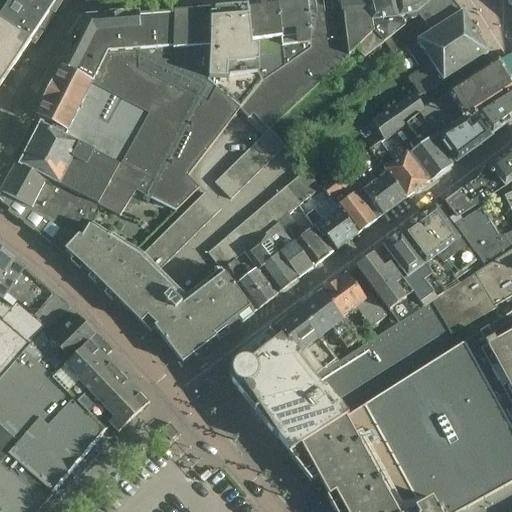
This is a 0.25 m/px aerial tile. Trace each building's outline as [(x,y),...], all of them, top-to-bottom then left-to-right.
[(0,0),(0,23),(29,43),(49,13),(57,0),(0,0)] [(268,131),(269,130),(348,57),(345,28),(342,13),(340,13),(338,0),(307,0),(305,0),(309,34),(308,34),(309,43),(309,50),(285,66),(262,81),(253,93),(240,110),(248,119),(253,115),(268,131)] [(309,34),(305,0),(277,4),(285,66),(309,50),(309,43),(308,34),(309,34)] [(364,0),(338,0),(340,13),(342,13),(345,28),(348,57),(355,51),(372,33),(370,23),(364,0)] [(363,60),(381,45),(404,27),(401,18),(397,19),(394,0),(364,0),(370,23),(372,33),(355,51),(363,60)] [(434,0),(394,0),(397,19),(401,18),(404,27),(407,24),(417,14),(434,0)] [(434,0),(417,14),(430,34),(461,14),(450,0),(434,0)] [(249,7),(252,42),(251,42),(252,48),(259,47),(259,75),(262,81),(285,66),(277,4),(249,7)] [(208,73),(208,83),(240,110),(253,93),(262,81),(259,75),(259,47),(252,48),(251,42),(252,42),(249,7),(242,7),(223,10),(210,11),(208,73)] [(200,73),(208,73),(210,11),(174,13),(172,13),(179,91),(199,101),(200,73)] [(141,73),(159,82),(179,91),(172,13),(136,16),(139,51),(141,73)] [(430,34),(417,14),(407,24),(404,27),(381,45),(394,60),(407,50),(421,40),(430,34)] [(461,14),(430,34),(407,50),(421,72),(408,80),(419,97),(487,55),(461,14)] [(136,16),(105,19),(87,20),(84,22),(83,23),(77,35),(76,38),(60,68),(107,91),(114,95),(147,112),(157,88),(159,82),(141,73),(139,51),(136,16)] [(0,85),(29,43),(0,23),(0,85)] [(417,114),(425,123),(436,138),(482,110),(511,91),(511,85),(500,65),(495,64),(422,109),(417,114)] [(159,82),(157,88),(147,112),(114,95),(107,91),(60,68),(35,117),(53,126),(51,132),(147,178),(137,193),(175,214),(198,190),(199,189),(186,177),(223,135),(220,133),(239,110),(240,110),(208,83),(208,73),(200,73),(199,101),(179,91),(159,82)] [(511,91),(482,110),(436,138),(443,147),(455,163),(511,121),(511,91)] [(384,141),(405,124),(417,114),(422,109),(414,95),(371,121),(384,141)] [(414,151),(407,157),(427,184),(451,167),(455,163),(443,147),(436,138),(425,123),(417,114),(405,124),(417,140),(410,145),(414,151)] [(133,191),(137,193),(147,178),(51,132),(40,126),(39,129),(34,130),(30,138),(33,146),(28,155),(20,157),(16,164),(69,192),(96,205),(119,218),(133,191)] [(270,131),(260,140),(276,157),(286,147),(270,131)] [(276,157),(260,140),(251,149),(267,165),(276,157)] [(407,157),(406,156),(395,164),(380,144),(369,152),(405,201),(427,184),(407,157)] [(251,149),(243,158),(259,174),(267,165),(251,149)] [(511,151),(444,202),(457,219),(490,197),(511,183),(511,151)] [(383,217),(405,201),(369,152),(344,171),(362,195),(365,193),(383,217)] [(243,158),(234,166),(250,183),(259,174),(243,158)] [(90,223),(96,205),(69,192),(16,164),(0,192),(2,193),(54,220),(54,221),(83,239),(90,223)] [(225,175),(233,183),(241,191),(250,183),(234,166),(225,175)] [(306,170),(296,179),(310,196),(321,187),(306,170)] [(362,195),(344,171),(321,189),(338,210),(357,236),(379,219),(362,195)] [(225,175),(215,184),(223,193),(233,183),(225,175)] [(296,179),(286,187),(301,204),(310,196),(296,179)] [(241,191),(233,183),(223,193),(231,201),(241,191)] [(511,252),(511,250),(511,183),(490,197),(495,206),(504,201),(511,215),(511,242),(507,245),(511,252)] [(286,187),(278,195),(292,212),(301,204),(286,187)] [(160,271),(144,255),(143,256),(142,255),(137,252),(90,223),(83,239),(54,221),(54,220),(2,193),(1,194),(0,195),(0,201),(52,240),(90,275),(124,309),(137,321),(140,325),(147,318),(156,327),(153,329),(182,365),(252,311),(224,276),(183,306),(171,294),(173,293),(169,289),(156,276),(160,272),(160,271)] [(205,194),(196,204),(204,212),(213,202),(205,194)] [(278,195),(269,202),(284,219),(292,212),(278,195)] [(212,220),(221,210),(213,202),(204,212),(212,220)] [(269,202),(261,209),(275,226),(284,219),(269,202)] [(196,204),(187,212),(203,228),(212,220),(204,212),(196,204)] [(261,209),(252,216),(266,234),(275,226),(261,209)] [(424,267),(445,295),(455,288),(454,286),(451,285),(451,282),(476,263),(435,209),(400,235),(424,267)] [(357,236),(338,210),(323,222),(314,210),(306,217),(314,228),(322,240),(325,237),(336,252),(336,251),(357,236)] [(504,256),(505,256),(511,252),(507,245),(506,242),(500,245),(496,237),(494,238),(485,220),(486,219),(485,216),(484,215),(483,215),(480,210),(453,227),(467,246),(475,258),(484,269),(504,256)] [(187,212),(178,221),(194,237),(203,228),(187,212)] [(252,216),(243,224),(258,241),(266,234),(252,216)] [(178,221),(170,230),(186,246),(194,237),(178,221)] [(298,280),(313,269),(279,223),(264,235),(265,237),(298,280)] [(333,254),(322,240),(314,228),(303,236),(294,223),(286,229),(312,265),(317,261),(319,264),(333,254)] [(243,224),(235,231),(249,248),(258,241),(243,224)] [(170,230),(161,238),(177,254),(186,246),(170,230)] [(235,231),(226,238),(241,255),(249,248),(235,231)] [(424,267),(400,235),(382,248),(406,280),(403,282),(423,309),(431,303),(445,295),(424,267)] [(298,280),(265,237),(253,247),(250,249),(243,254),(256,270),(258,273),(261,270),(279,294),(298,280)] [(168,263),(177,254),(161,238),(152,247),(168,263)] [(226,238),(218,246),(232,263),(235,260),(241,255),(226,238)] [(218,246),(207,255),(222,272),(232,263),(218,246)] [(144,255),(160,271),(168,263),(152,247),(144,255)] [(14,305),(44,329),(49,332),(67,312),(69,310),(24,270),(17,263),(0,250),(0,301),(10,309),(14,305)] [(383,269),(373,255),(355,268),(398,325),(399,324),(407,319),(415,314),(420,311),(423,309),(403,282),(390,264),(383,269)] [(431,303),(436,310),(452,336),(495,310),(493,308),(511,297),(511,268),(504,256),(484,269),(473,276),(462,283),(455,288),(445,295),(431,303)] [(235,260),(232,263),(222,272),(224,276),(252,311),(254,314),(276,297),(258,273),(256,270),(242,281),(239,278),(241,277),(234,267),(238,264),(235,260)] [(369,307),(346,275),(321,293),(341,319),(355,308),(371,328),(386,317),(374,302),(369,307)] [(341,319),(321,293),(299,310),(319,338),(331,329),(342,344),(353,336),(341,319)] [(10,309),(0,301),(0,379),(29,345),(41,354),(50,344),(44,334),(41,333),(44,329),(14,305),(10,309)] [(423,309),(428,316),(436,310),(431,303),(423,309)] [(415,314),(420,321),(428,316),(423,309),(420,311),(415,314)] [(335,366),(338,363),(319,338),(299,310),(277,328),(284,336),(316,378),(326,371),(335,366)] [(74,318),(67,312),(49,332),(44,329),(41,333),(44,334),(50,344),(41,354),(45,358),(38,365),(51,379),(59,371),(72,359),(95,337),(75,317),(74,318)] [(287,454),(304,475),(313,470),(335,511),(461,511),(511,485),(511,483),(511,313),(441,358),(347,417),(331,427),(287,454)] [(407,319),(412,326),(420,321),(415,314),(407,319)] [(399,324),(404,331),(412,326),(407,319),(399,324)] [(391,329),(395,337),(404,331),(399,324),(398,325),(391,329)] [(383,335),(387,342),(395,337),(391,329),(383,335)] [(322,384),(316,378),(284,336),(276,342),(269,334),(267,335),(267,336),(242,356),(242,359),(237,361),(234,364),(231,367),(230,372),(230,376),(231,381),(234,384),(238,387),(238,390),(268,428),(267,429),(269,431),(271,434),(272,433),(278,440),(277,441),(277,442),(278,441),(287,454),(331,427),(347,417),(336,402),(322,384)] [(375,340),(379,347),(387,342),(383,335),(375,340)] [(59,371),(51,379),(73,400),(103,429),(108,424),(118,434),(149,404),(105,359),(111,353),(95,337),(72,359),(59,371)] [(367,345),(371,352),(379,347),(375,340),(367,345)] [(0,379),(0,426),(17,445),(7,456),(51,494),(52,495),(82,460),(106,432),(103,429),(73,400),(51,379),(38,365),(45,358),(41,354),(29,345),(0,379)] [(359,350),(363,357),(371,352),(367,345),(359,350)] [(351,356),(355,363),(363,357),(359,350),(351,356)] [(343,361),(347,368),(355,363),(351,356),(343,361)] [(335,366),(339,373),(347,368),(343,361),(339,363),(338,363),(335,366)] [(326,371),(331,378),(339,373),(335,366),(326,371)] [(322,384),(331,378),(326,371),(316,378),(322,384)] [(170,442),(178,435),(170,425),(162,432),(170,442)] [(0,466),(45,501),(51,494),(7,456),(17,445),(0,426),(0,466)] [(37,511),(46,502),(45,501),(0,466),(0,501),(13,511),(37,511)] [(0,511),(13,511),(0,501),(0,511)]
